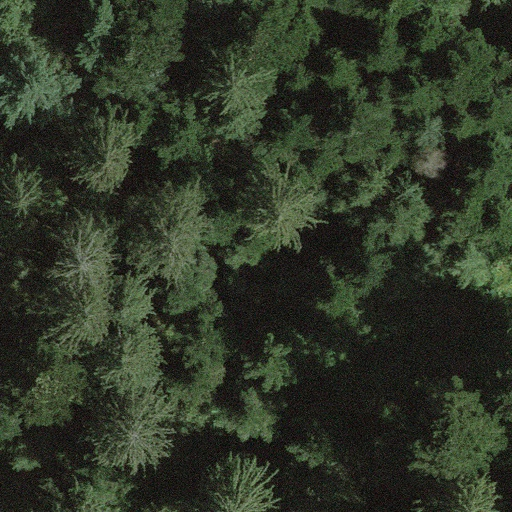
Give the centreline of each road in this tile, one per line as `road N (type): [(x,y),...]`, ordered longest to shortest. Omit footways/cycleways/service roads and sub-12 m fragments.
road 1 (track): [(68,511),(222,436),(511,262)]
road 2 (track): [(79,0),(86,21),(81,123),(0,406)]
